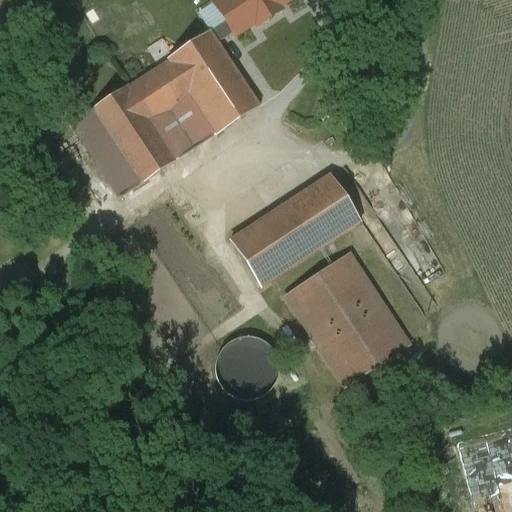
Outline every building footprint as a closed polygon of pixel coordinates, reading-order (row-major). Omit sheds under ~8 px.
[(177,74),(219,47),(187,0),(147,0),(134,9),(158,44),(156,45),(165,59),(166,58),(170,63),(177,74)] [(128,88),(70,125),(119,201),(259,110),(219,47),(177,74),(170,63),(129,90),(128,88)] [(259,289),(360,224),(331,178),(230,244),(259,289)] [(201,325),(238,301),(172,199),(135,223),(201,325)] [(345,390),(409,348),(349,257),(285,299),(345,390)] [(25,263),(0,279),(0,310),(39,285),(25,263)] [(218,359),(216,365),(216,371),(216,376),(218,382),(220,387),(224,392),(228,396),(233,399),(238,401),(244,402),(250,402),(255,401),(261,400),(266,397),(270,393),(274,388),(277,383),(278,377),(279,372),(278,366),(277,360),(274,355),(271,350),(267,346),(262,343),(256,341),(251,340),(245,340),(239,341),(234,343),(229,346),(224,349),(221,354),(218,359)]
